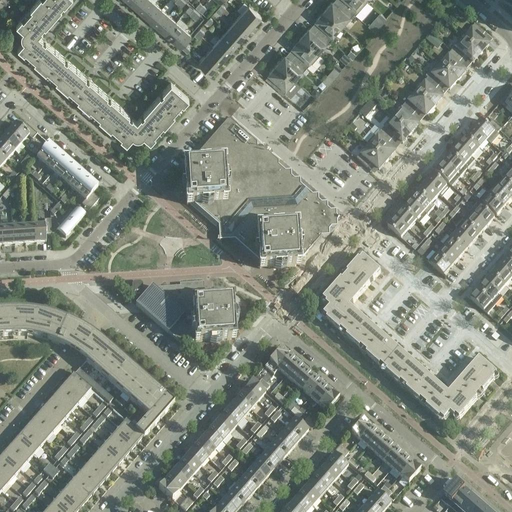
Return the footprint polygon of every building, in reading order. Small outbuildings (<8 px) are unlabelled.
[(49,0),(38,0),(33,6),(50,21),(61,10),(49,0)] [(49,0),(61,10),(61,9),(64,6),(69,0),(49,0)] [(131,0),(129,2),(136,9),(144,0),(131,0)] [(144,0),(136,9),(143,15),(154,4),(150,0),(144,0)] [(343,5),(354,14),(358,9),(357,7),(362,1),(365,4),(366,2),(364,0),(346,0),(347,1),(343,5)] [(324,12),(343,28),(345,27),(342,24),(347,18),(349,20),(354,14),(343,5),(340,10),(332,3),(324,12)] [(143,15),(151,22),(161,10),(154,4),(143,15)] [(27,13),(24,17),(41,32),(42,31),(48,25),(49,23),(50,21),(33,6),(30,9),(27,13)] [(248,6),(241,15),(253,25),(261,17),(248,6)] [(151,22),(158,28),(168,16),(161,10),(151,22)] [(320,32),(330,41),(335,36),(333,34),(338,28),(341,30),(343,28),(324,12),(316,21),(324,28),(320,32)] [(241,15),(234,23),(246,34),(253,25),(241,15)] [(158,28),(165,35),(175,23),(168,16),(158,28)] [(21,20),(16,26),(23,31),(22,33),(21,35),(21,36),(21,37),(21,38),(21,39),(22,41),(24,42),(17,49),(22,53),(26,57),(28,58),(44,40),(43,39),(38,35),(41,32),(24,17),(21,20)] [(165,35),(172,41),(183,29),(175,23),(165,35)] [(234,23),(227,31),(239,42),(246,34),(234,23)] [(464,37),(462,38),(481,55),(489,46),(481,39),(485,34),(475,26),(470,31),(472,33),(467,39),(464,37)] [(172,41),(180,48),(190,36),(183,29),(172,41)] [(300,39),(319,55),(321,53),(318,51),(324,45),(325,46),(330,41),(320,32),(316,37),(308,30),(300,39)] [(227,31),(220,39),(232,50),(239,42),(227,31)] [(432,35),(427,41),(438,51),(443,45),(432,35)] [(455,48),(451,53),(461,62),(465,57),(473,64),(481,55),(462,38),(454,47),(455,48)] [(220,39),(212,47),(225,58),(232,50),(220,39)] [(296,59),(307,68),(310,63),(311,64),(319,55),(300,39),(292,48),(300,55),(296,59)] [(44,40),(28,58),(30,60),(39,68),(55,50),(51,46),(48,43),(44,40)] [(212,47),(205,55),(218,66),(225,58),(212,47)] [(55,50),(39,68),(48,76),(49,77),(65,59),(64,58),(55,50)] [(350,50),(347,55),(352,59),(356,55),(350,50)] [(440,63),(439,65),(458,82),(466,73),(458,66),(461,62),(451,53),(447,58),(448,60),(443,66),(440,63)] [(218,66),(205,55),(198,64),(210,74),(218,66)] [(277,65),(296,82),(297,80),(295,78),(300,72),(302,73),(307,68),(296,59),(293,63),(285,56),(277,65)] [(65,59),(49,77),(53,80),(57,84),(60,87),(77,69),(67,61),(65,59)] [(335,63),(332,66),(339,72),(342,69),(335,63)] [(273,86),(283,95),(287,90),(288,91),(296,82),(277,65),(269,74),(277,81),(273,86)] [(433,74),(428,79),(438,88),(442,84),(450,91),(458,82),(439,65),(437,67),(440,70),(434,76),(433,74)] [(333,68),(322,81),(323,83),(327,86),(338,73),(333,68)] [(77,69),(60,87),(64,90),(68,94),(72,97),(88,79),(83,74),(77,69)] [(88,79),(72,97),(76,100),(79,104),(83,107),(99,89),(89,80),(88,79)] [(417,90),(415,92),(434,109),(442,100),(434,93),(438,88),(428,79),(423,85),(425,86),(420,92),(417,90)] [(159,96),(177,112),(179,110),(182,107),(185,103),(188,99),(185,97),(170,83),(162,93),(159,96)] [(99,89),(83,107),(87,111),(91,114),(95,117),(111,99),(110,99),(107,96),(99,89)] [(315,89),(311,94),(316,99),(321,94),(315,89)] [(409,101),(404,106),(414,115),(418,111),(426,118),(434,109),(415,92),(413,94),(416,96),(411,102),(409,101)] [(511,115),(511,95),(510,94),(501,104),(507,109),(508,107),(511,110),(511,114),(511,115)] [(159,96),(150,106),(168,122),(170,121),(173,117),(176,114),(177,112),(159,96)] [(111,99),(95,117),(99,121),(102,124),(106,127),(122,109),(111,99)] [(370,101),(367,105),(373,111),(377,106),(370,101)] [(148,109),(141,116),(159,133),(161,131),(164,128),(167,124),(168,122),(150,106),(148,109)] [(399,110),(392,119),(411,135),(419,126),(411,119),(414,115),(404,106),(400,111),(399,110)] [(122,109),(106,127),(110,131),(114,134),(116,136),(132,118),(124,111),(122,109)] [(132,118),(116,136),(118,137),(121,141),(125,144),(126,145),(132,138),(133,139),(134,140),(135,140),(136,140),(138,141),(139,140),(140,140),(141,139),(143,139),(143,138),(150,143),(154,138),(158,134),(159,133),(141,116),(140,117),(136,122),(132,118)] [(385,129),(381,133),(391,142),(395,137),(403,144),(411,135),(392,119),(384,128),(385,129)] [(185,180),(184,180),(184,191),(186,191),(187,206),(194,205),(210,220),(220,219),(243,240),(244,249),(259,263),(259,269),(275,268),(275,270),(285,269),(285,268),(300,267),(300,259),(303,259),(338,218),(278,166),(278,163),(263,150),(257,150),(256,144),(229,120),(192,164),(184,165),(185,180)] [(477,124),(472,129),(487,142),(492,146),(499,137),(497,135),(502,130),(492,122),(488,127),(482,121),(478,125),(477,124)] [(15,125),(8,133),(21,145),(28,137),(32,141),(37,136),(25,126),(21,130),(15,125)] [(469,135),(466,139),(480,151),(487,142),(472,129),(468,134),(469,135)] [(8,133),(1,141),(14,153),(21,145),(8,133)] [(370,144),(368,146),(387,162),(395,153),(387,146),(391,142),(381,133),(376,138),(378,140),(373,146),(370,144)] [(462,141),(457,146),(472,159),(480,151),(466,139),(463,142),(462,141)] [(1,141),(0,142),(0,155),(7,161),(14,153),(1,141)] [(36,160),(52,174),(64,160),(48,146),(36,160)] [(357,160),(367,169),(371,164),(379,171),(387,162),(368,146),(360,154),(361,155),(357,160)] [(454,153),(451,156),(468,170),(475,162),(472,159),(457,146),(453,151),(454,153)] [(447,158),(442,163),(460,179),(468,170),(451,156),(448,159),(447,158)] [(52,174),(60,181),(73,168),(64,160),(52,174)] [(436,173),(449,185),(452,188),(460,179),(442,163),(438,168),(439,170),(436,173)] [(60,181),(69,188),(81,175),(73,168),(60,181)] [(69,188),(77,196),(89,182),(81,175),(69,188)] [(429,178),(425,184),(439,197),(442,199),(450,190),(434,176),(430,180),(429,178)] [(498,189),(511,201),(511,200),(511,187),(505,181),(498,189)] [(80,206),(84,209),(88,213),(98,201),(91,195),(97,189),(89,182),(77,196),(84,202),(80,206)] [(421,190),(418,193),(432,205),(439,197),(425,184),(420,189),(421,190)] [(491,197),(504,209),(511,201),(498,189),(491,197)] [(414,196),(409,201),(427,216),(435,208),(432,205),(418,193),(415,197),(414,196)] [(479,202),(497,218),(504,209),(491,197),(486,193),(479,202)] [(406,207),(403,210),(417,222),(420,225),(427,216),(409,201),(405,206),(406,207)] [(470,213),(474,217),(487,228),(495,220),(478,205),(470,213)] [(69,210),(63,218),(75,228),(88,213),(84,209),(80,213),(75,209),(72,212),(69,210)] [(399,213),(394,218),(409,231),(417,222),(403,210),(400,214),(399,213)] [(467,225),(480,236),(487,228),(474,217),(467,225)] [(75,228),(63,218),(56,225),(59,227),(56,231),(65,239),(75,228)] [(388,228),(401,240),(409,231),(394,218),(390,223),(391,224),(388,228)] [(220,219),(217,220),(220,223),(220,240),(221,240),(242,238),(220,219)] [(34,227),(35,245),(46,244),(45,236),(51,236),(50,221),(44,221),(44,226),(34,227)] [(460,233),(473,245),(480,236),(467,225),(460,233)] [(23,228),(24,246),(35,245),(34,227),(23,228)] [(12,229),(13,247),(24,246),(23,228),(12,229)] [(1,229),(2,248),(13,247),(12,229),(1,229)] [(450,239),(466,253),(473,245),(460,233),(457,231),(450,239)] [(443,247),(459,261),(466,253),(450,239),(443,247)] [(436,255),(452,269),(459,261),(443,247),(436,255)] [(428,263),(444,277),(452,269),(436,255),(435,255),(428,263)] [(427,408),(440,420),(441,419),(445,422),(451,415),(455,419),(456,417),(460,421),(478,400),(476,399),(482,392),(483,393),(495,380),(494,379),(497,375),(480,360),(449,395),(350,308),(381,273),(363,258),(360,262),(359,261),(347,274),(349,275),(343,282),(342,281),(324,301),(327,304),(326,306),(330,309),(324,316),(328,320),(327,321),(340,332),(341,331),(348,337),(347,338),(360,350),(361,349),(368,354),(367,356),(380,367),(381,366),(388,372),(387,373),(400,385),(401,384),(408,390),(407,391),(420,402),(421,401),(428,407),(427,408)] [(499,268),(511,278),(511,264),(507,260),(499,268)] [(492,276),(506,288),(511,280),(511,278),(499,268),(492,276)] [(485,284),(499,296),(506,288),(492,276),(485,284)] [(168,335),(168,334),(179,344),(195,343),(236,341),(235,321),(233,300),(226,300),(205,302),(204,284),(180,285),(180,288),(157,289),(156,290),(152,287),(135,306),(168,335)] [(329,284),(325,290),(328,293),(333,287),(329,284)] [(478,292),(495,307),(502,299),(499,296),(485,284),(478,292)] [(142,286),(140,285),(134,285),(132,287),(133,293),(135,294),(141,294),(142,292),(142,286)] [(471,301),(488,316),(495,307),(478,292),(471,301)] [(0,337),(12,337),(17,337),(27,337),(33,338),(41,340),(48,342),(51,343),(64,349),(70,352),(74,354),(76,355),(81,358),(86,363),(148,417),(136,431),(126,423),(119,430),(137,446),(143,439),(144,440),(174,405),(161,393),(159,396),(101,345),(95,340),(88,335),(87,334),(81,331),(73,327),(63,323),(52,319),(41,316),(30,315),(19,314),(8,314),(0,314),(0,337)] [(281,350),(273,359),(282,367),(290,358),(289,357),(289,356),(281,350)] [(278,371),(286,378),(298,365),(300,362),(294,358),(292,360),(290,358),(282,367),(278,371)] [(273,377),(278,371),(282,367),(273,359),(264,369),(273,377)] [(286,378),(294,385),(306,372),(308,369),(302,365),(301,367),(298,365),(286,378)] [(75,374),(109,404),(113,400),(79,370),(75,374)] [(294,385),(302,392),(314,379),(316,377),(311,372),(309,374),(306,372),(294,385)] [(266,375),(262,380),(266,384),(270,379),(266,375)] [(67,384),(84,399),(91,392),(73,377),(67,384)] [(302,392),(310,399),(322,386),(324,384),(319,379),(317,381),(314,379),(302,392)] [(61,391),(78,406),(84,399),(67,384),(61,391)] [(251,384),(244,392),(258,404),(265,396),(251,384)] [(310,399),(318,407),(330,393),(332,391),(327,386),(325,388),(322,386),(310,399)] [(54,398),(72,414),(78,406),(61,391),(54,398)] [(244,392),(237,400),(251,412),(258,404),(244,392)] [(330,393),(318,407),(327,414),(339,400),(331,394),(330,393)] [(48,405),(65,421),(72,414),(54,398),(48,405)] [(237,400),(230,408),(244,420),(251,412),(237,400)] [(48,405),(42,413),(59,428),(65,421),(48,405)] [(97,411),(100,414),(105,409),(102,406),(97,411)] [(230,408),(223,416),(237,428),(244,420),(230,408)] [(92,416),(96,419),(100,414),(97,411),(92,416)] [(103,416),(106,419),(111,414),(108,411),(103,416)] [(42,413),(35,420),(53,435),(59,428),(42,413)] [(223,416),(216,424),(229,437),(237,428),(223,416)] [(96,423),(100,426),(105,421),(101,418),(96,423)] [(308,418),(303,424),(311,431),(316,426),(308,418)] [(29,427),(46,442),(53,435),(35,420),(29,427)] [(84,425),(88,429),(92,423),(89,420),(84,425)] [(294,420),(287,429),(301,441),(308,433),(294,420)] [(351,435),(359,442),(373,427),(373,426),(371,428),(370,427),(370,428),(363,421),(351,435)] [(92,429),(95,432),(100,426),(96,423),(92,429)] [(216,424),(208,432),(222,445),(229,437),(216,424)] [(80,431),(83,434),(88,429),(84,425),(80,431)] [(23,434),(40,450),(46,442),(29,427),(23,434)] [(359,442),(367,450),(381,434),(381,433),(379,436),(376,433),(378,431),(373,427),(359,442)] [(287,429),(280,437),(293,449),(301,441),(287,429)] [(119,430),(113,438),(130,453),(137,446),(119,430)] [(84,438),(87,441),(92,436),(88,432),(84,438)] [(208,432),(201,441),(215,453),(222,445),(208,432)] [(16,442),(34,457),(40,450),(23,434),(16,442)] [(367,450),(375,457),(389,441),(389,440),(387,443),(384,441),(386,438),(381,434),(367,450)] [(72,440),(75,443),(80,438),(76,435),(72,440)] [(280,437),(272,445),(286,457),(293,449),(280,437)] [(79,443),(83,446),(87,441),(84,438),(79,443)] [(113,438),(106,445),(124,460),(130,453),(113,438)] [(67,445),(70,448),(75,443),(72,440),(67,445)] [(201,441),(194,449),(208,461),(215,453),(201,441)] [(375,457),(383,464),(397,448),(395,450),(392,448),(395,445),(389,441),(375,457)] [(10,449),(27,464),(34,457),(16,442),(10,449)] [(106,445),(100,452),(118,467),(124,460),(106,445)] [(272,445),(265,453),(279,465),(286,457),(272,445)] [(71,452),(75,455),(79,450),(76,447),(71,452)] [(335,452),(344,460),(349,454),(340,447),(335,452)] [(383,464),(392,471),(405,455),(403,457),(401,455),(403,453),(397,448),(383,464)] [(3,456),(21,471),(27,464),(10,449),(3,456)] [(59,454),(62,457),(67,452),(64,449),(59,454)] [(194,449),(187,457),(201,469),(208,461),(194,449)] [(66,457),(70,461),(75,455),(71,452),(66,457)] [(100,452),(94,459),(111,475),(118,467),(100,452)] [(265,453),(258,461),(272,474),(279,465),(265,453)] [(54,460),(58,463),(62,457),(59,454),(54,460)] [(392,471),(400,478),(412,465),(409,462),(411,460),(405,455),(392,471)] [(0,459),(0,465),(15,479),(21,471),(3,456),(0,459)] [(334,456),(327,464),(341,476),(348,468),(334,456)] [(187,457),(180,465),(194,477),(201,469),(187,457)] [(60,465),(64,468),(68,462),(65,459),(60,465)] [(94,459),(87,466),(105,482),(111,475),(94,459)] [(258,461),(251,470),(265,482),(272,474),(258,461)] [(327,464),(320,472),(334,484),(341,476),(327,464)] [(0,478),(8,486),(15,479),(0,465),(0,478)] [(180,465),(173,473),(187,485),(194,477),(180,465)] [(412,465),(400,478),(401,479),(408,485),(420,472),(412,465)] [(87,466),(81,474),(99,489),(105,482),(87,466)] [(251,470),(244,478),(258,490),(265,482),(251,470)] [(320,472),(313,480),(327,493),(334,484),(320,472)] [(173,473),(166,481),(180,493),(187,485),(173,473)] [(81,474),(75,481),(92,496),(99,489),(81,474)] [(0,491),(2,493),(8,486),(0,478),(0,491)] [(33,483),(37,487),(42,481),(38,478),(33,483)] [(244,478),(237,486),(251,498),(258,490),(244,478)] [(313,480),(305,489),(319,501),(327,493),(313,480)] [(75,481),(68,488),(86,503),(92,496),(75,481)] [(180,493),(166,481),(158,490),(172,501),(179,494),(180,493)] [(39,488),(43,492),(48,486),(44,483),(39,488)] [(466,490),(457,483),(444,498),(453,505),(466,490)] [(27,490),(31,494),(35,488),(32,485),(27,490)] [(237,486),(230,494),(243,506),(251,498),(237,486)] [(35,494),(38,497),(43,492),(39,488),(35,494)] [(68,488),(62,495),(80,511),(86,503),(68,488)] [(305,489),(298,497),(312,509),(319,501),(305,489)] [(22,496),(26,499),(31,494),(27,490),(22,496)] [(453,505),(460,511),(461,511),(474,497),(466,490),(453,505)] [(377,493),(369,501),(381,511),(384,511),(391,505),(377,493)] [(230,494),(222,502),(233,511),(238,511),(243,506),(230,494)] [(62,495),(56,502),(66,511),(78,511),(80,511),(62,495)] [(27,503),(30,506),(35,501),(31,497),(27,503)] [(298,497),(291,505),(299,511),(309,511),(312,509),(298,497)] [(461,511),(475,511),(482,505),(474,497),(461,511)] [(14,505),(18,508),(23,503),(19,500),(14,505)] [(187,500),(180,508),(183,511),(186,511),(193,505),(187,500)] [(381,511),(369,501),(362,510),(365,511),(381,511)] [(66,511),(56,502),(49,510),(52,511),(66,511)] [(233,511),(222,502),(215,510),(217,511),(233,511)] [(22,508),(26,511),(30,506),(27,503),(22,508)]
